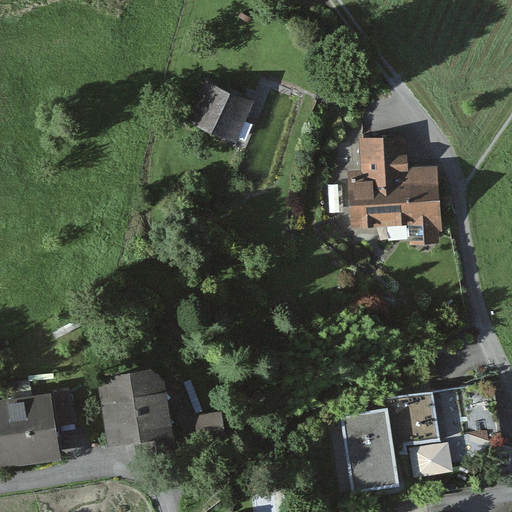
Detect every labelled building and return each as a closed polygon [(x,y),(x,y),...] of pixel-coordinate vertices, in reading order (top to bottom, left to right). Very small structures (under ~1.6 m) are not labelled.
[(186,115),(228,139),(250,100),(208,77),(186,115)] [(346,177),(346,230),(439,232),(440,178),(409,177),(410,146),(362,145),(361,177),(346,177)] [(103,377),(112,441),(173,432),(164,369),(103,377)] [(0,453),(59,446),(51,387),(0,394),(0,453)] [(387,394),(389,408),(392,443),(437,438),(431,389),(387,394)] [(342,413),(350,492),(397,487),(392,443),(389,408),(342,413)] [(220,409),(194,414),(201,445),(227,439),(220,409)]
